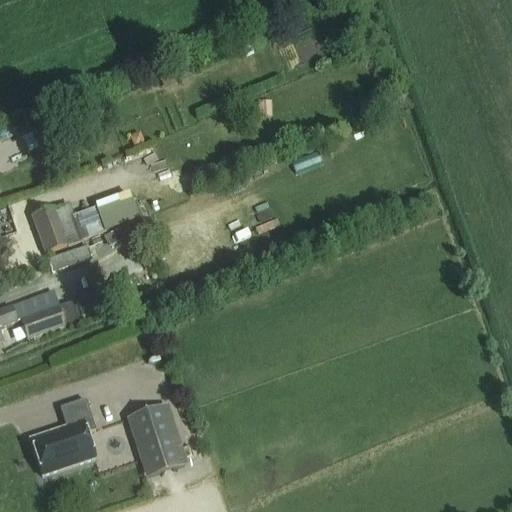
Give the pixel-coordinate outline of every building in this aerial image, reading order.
[(264,100),(263,116),(276,117),(276,101),(264,100)] [(67,122),(59,125),(65,142),(74,138),(87,133),(80,117),(67,122)] [(59,125),(33,135),(40,152),(65,142),(59,125)] [(100,206),(109,231),(144,218),(134,193),(100,206)] [(68,204),(31,219),(46,258),(104,235),(94,210),(73,218),(68,204)] [(0,345),(2,344),(0,338),(0,330),(16,325),(11,310),(0,313),(0,345)] [(27,342),(65,329),(58,310),(53,312),(20,323),(27,342)] [(86,402),(60,410),(67,429),(30,441),(43,479),(96,461),(87,436),(96,433),(86,402)] [(166,410),(133,421),(153,481),(185,470),(166,410)]
